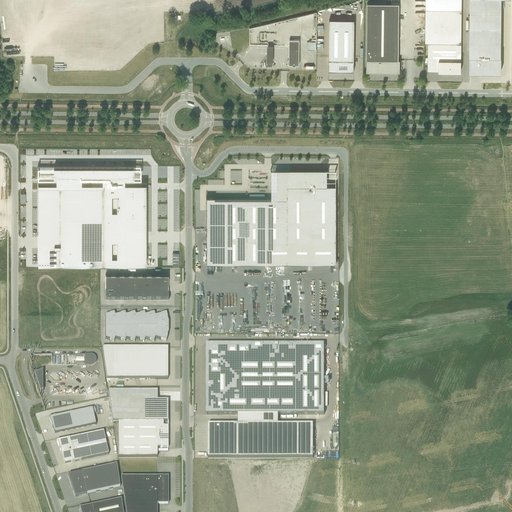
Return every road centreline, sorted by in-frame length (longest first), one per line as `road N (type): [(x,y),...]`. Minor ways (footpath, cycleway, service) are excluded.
road 1 (unclassified): [(344,344),(342,155),(235,149),(205,173),(188,174)]
road 2 (unclassified): [(188,511),(188,174)]
road 3 (unclassified): [(511,95),(248,91),(216,62),(187,62)]
road 4 (secondary): [(511,119),(202,115)]
road 5 (secondary): [(202,125),(511,127)]
road 6 (residential): [(8,362),(14,158),(0,148)]
road 7 (secondary): [(169,114),(0,114)]
road 8 (secondary): [(0,122),(168,124)]
road 9 (unclassified): [(187,62),(160,62),(123,91),(33,90)]
road 10 (unknown): [(188,275),(345,276)]
road 11 (residential): [(57,511),(8,362)]
road 12 (unknown): [(185,418),(320,418)]
